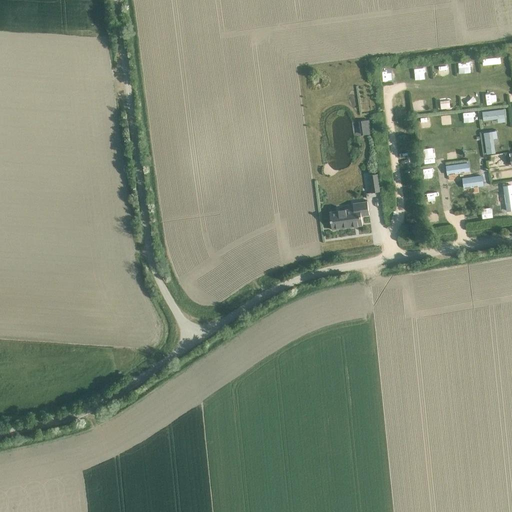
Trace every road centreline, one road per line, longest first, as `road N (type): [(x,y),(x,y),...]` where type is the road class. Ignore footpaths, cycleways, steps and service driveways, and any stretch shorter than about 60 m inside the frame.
road 1 (unclassified): [(116,0),(151,263),(192,338)]
road 2 (unclassified): [(192,338),(303,277),(511,237)]
road 3 (unclassified): [(0,431),(89,410),(192,338)]
